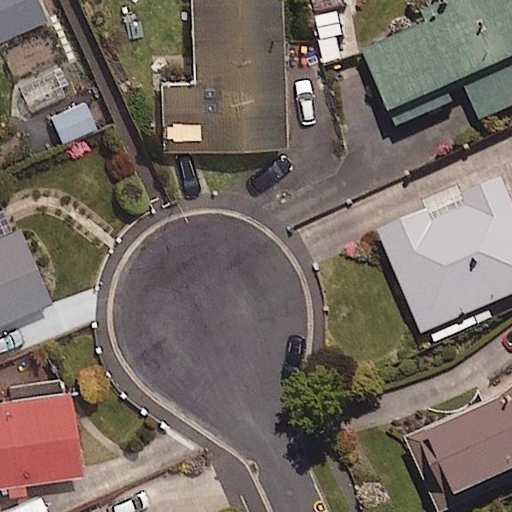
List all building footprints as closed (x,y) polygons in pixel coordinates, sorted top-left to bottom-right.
[(0,0),(0,40),(43,21),(33,0),(0,0)] [(282,149),(277,0),(192,0),(195,84),(164,85),(165,153),(282,149)] [(474,102),(483,125),(511,113),(511,0),(475,0),(480,13),(370,56),(400,131),(474,102)] [(339,8),(315,11),(323,73),(347,70),(339,8)] [(96,127),(83,101),(51,116),(64,143),(96,127)] [(511,303),(511,199),(507,188),(468,205),(471,211),(436,225),(432,217),(384,237),(427,339),(511,303)] [(0,325),(50,303),(18,228),(11,231),(0,206),(0,325)] [(0,488),(79,477),(68,394),(0,403),(0,488)] [(460,511),(511,487),(511,395),(499,407),(411,447),(441,511),(460,511)]
